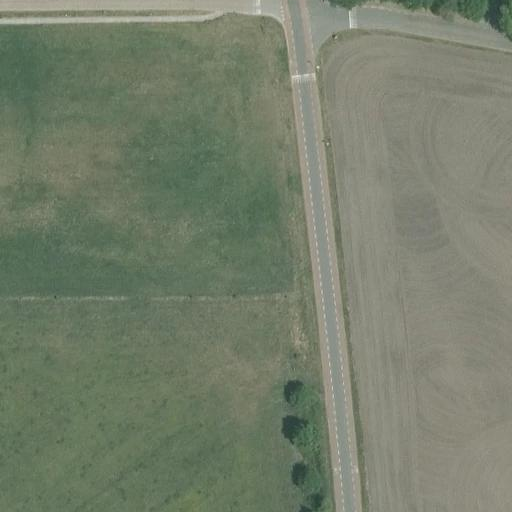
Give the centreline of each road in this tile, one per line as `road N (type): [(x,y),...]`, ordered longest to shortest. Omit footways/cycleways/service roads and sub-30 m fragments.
road 1 (tertiary): [(342,511),(299,88),(282,3)]
road 2 (unclassified): [(0,7),(282,3)]
road 3 (tertiary): [(282,3),(511,47)]
